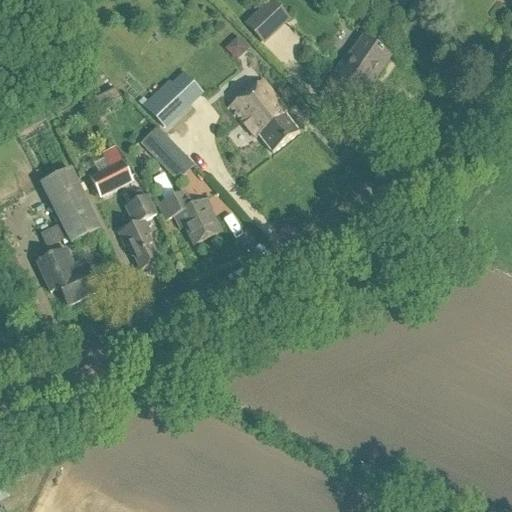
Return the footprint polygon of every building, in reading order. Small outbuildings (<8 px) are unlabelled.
[(246,26),(266,47),(292,21),(272,0),(246,26)] [(314,92),(335,106),(347,89),(361,99),(389,59),(360,38),(336,74),(330,69),(314,92)] [(230,48),(235,62),(251,56),(246,42),(230,48)] [(171,82),(145,107),(168,131),(194,106),(171,82)] [(232,108),(230,110),(255,141),(258,139),(272,157),(298,137),(284,119),(287,116),(262,85),(251,93),(232,108)] [(97,104),(102,113),(122,103),(117,94),(97,104)] [(140,147),(176,186),(193,170),(157,131),(140,147)] [(118,150),(105,159),(112,170),(125,162),(118,150)] [(274,163),(293,200),(320,187),(301,150),(274,163)] [(123,169),(91,185),(101,205),(133,189),(123,169)] [(100,236),(70,175),(41,189),(71,250),(100,236)] [(183,233),(193,253),(219,240),(209,220),(213,218),(205,203),(190,210),(183,196),(155,210),(163,226),(171,222),(177,236),(183,233)] [(134,232),(118,240),(125,254),(128,253),(140,278),(160,268),(147,242),(150,240),(144,227),(156,221),(147,202),(124,213),(134,232)] [(59,294),(67,313),(98,297),(84,267),(74,272),(66,255),(36,269),(50,298),(59,294)]
